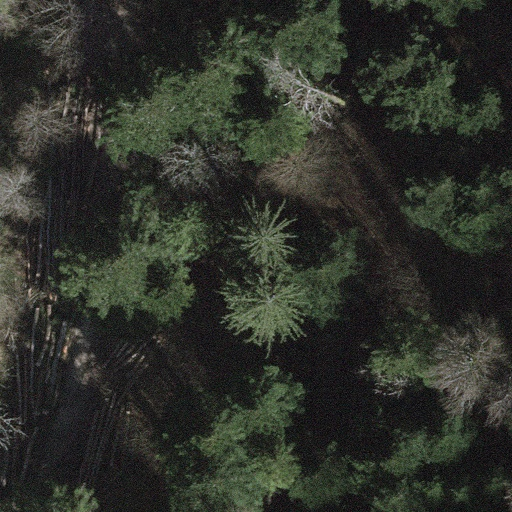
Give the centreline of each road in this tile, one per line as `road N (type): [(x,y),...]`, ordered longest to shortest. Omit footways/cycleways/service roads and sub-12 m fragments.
road 1 (track): [(135,0),(91,342),(48,511)]
road 2 (track): [(81,399),(127,364),(398,0)]
